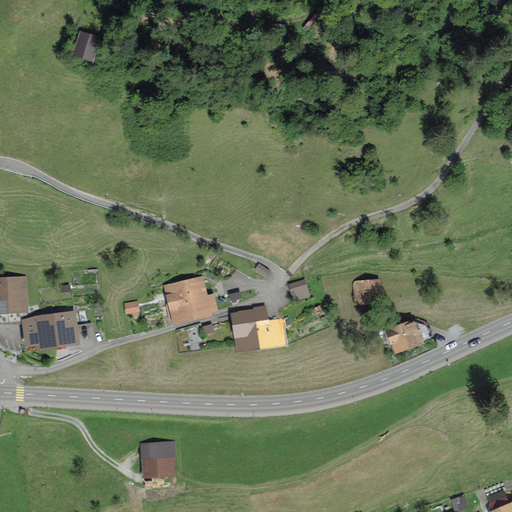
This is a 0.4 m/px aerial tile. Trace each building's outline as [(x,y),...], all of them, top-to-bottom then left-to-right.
[(69,52),(92,60),(99,40),(82,34),(78,46),(72,44),(69,52)] [(222,260),(212,263),(207,271),(221,280),(225,273),(230,276),(235,269),(222,260)] [(270,271),(259,264),(255,270),(266,277),(270,271)] [(294,300),(309,296),(305,280),(290,285),(294,300)] [(205,299),(200,281),(167,289),(170,300),(169,300),(169,303),(166,304),(170,319),(177,317),(177,318),(215,309),(212,298),(205,299)] [(0,307),(23,306),(22,282),(0,283),(0,307)] [(378,300),(377,283),(355,284),(356,301),(378,300)] [(138,311),(137,303),(127,304),(128,312),(138,311)] [(282,341),(284,341),(283,330),(276,330),(276,322),(265,321),(263,308),(254,311),(255,319),(259,320),(262,344),(282,342),(282,341)] [(255,319),(254,311),(237,314),(239,324),(237,324),(239,334),(236,335),(238,347),(251,345),(251,346),(262,344),(259,320),(255,319)] [(75,340),(71,316),(24,322),(26,342),(43,340),(44,344),(75,340)] [(414,323),(401,327),(399,321),(386,326),(395,350),(430,336),(427,328),(414,323)] [(176,472),(174,442),(142,445),(143,460),(145,460),(146,475),(176,472)] [(469,507),(465,495),(458,498),(457,497),(451,499),(455,511),(462,511),(464,511),(463,509),(469,507)] [(511,511),(511,506),(508,508),(506,501),(493,506),(495,511),(511,511)]
